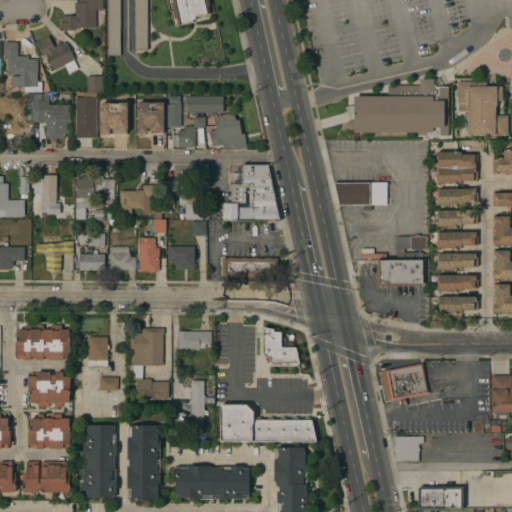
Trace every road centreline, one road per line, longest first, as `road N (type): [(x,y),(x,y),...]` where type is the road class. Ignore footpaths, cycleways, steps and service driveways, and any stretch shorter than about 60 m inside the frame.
road 1 (tertiary): [(341,311),(241,300),(0,297)]
road 2 (residential): [(285,160),(7,161)]
road 3 (primary): [(341,311),(295,100)]
road 4 (tertiary): [(324,334),(511,339)]
road 5 (primary): [(324,334),(362,511)]
road 6 (primary): [(249,0),(285,160)]
road 7 (primary): [(291,185),(316,307)]
road 8 (primary): [(374,456),(347,336)]
